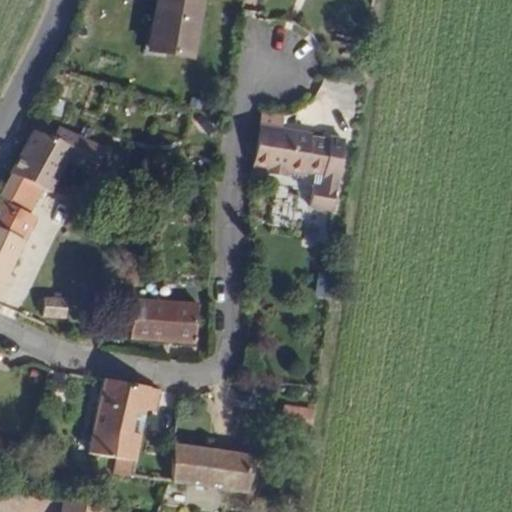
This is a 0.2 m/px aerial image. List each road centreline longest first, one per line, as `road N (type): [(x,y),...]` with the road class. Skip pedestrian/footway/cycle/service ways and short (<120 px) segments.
road 1 (residential): [(0,322),(98,368),(209,364),(237,334),(230,261),(239,139),(276,77)]
road 2 (tertiary): [(54,0),(0,126)]
